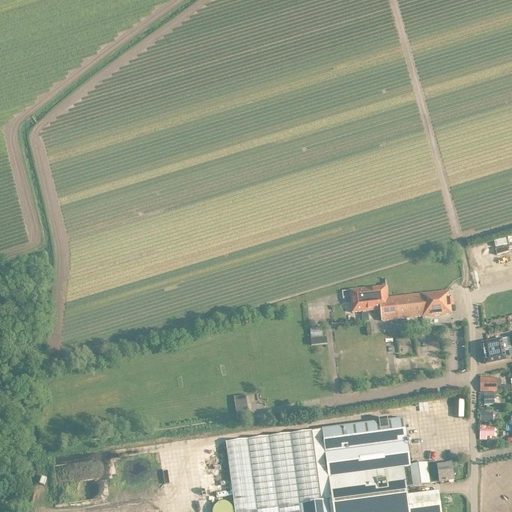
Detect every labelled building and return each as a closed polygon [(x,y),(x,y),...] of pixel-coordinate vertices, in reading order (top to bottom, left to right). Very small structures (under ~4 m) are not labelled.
[(349,312),(378,309),(380,320),(420,316),(420,317),(450,314),(447,291),(418,294),(386,297),(384,285),(347,289),(349,312)] [(309,338),(308,338),(309,345),(325,343),(325,336),(321,336),(309,338)] [(497,338),(482,342),(483,347),(486,363),(498,361),(505,359),(504,355),(503,350),(506,349),(505,348),(511,346),(511,342),(511,336),(501,338),(497,338)] [(480,378),(479,391),(492,391),(493,391),(493,390),(502,390),(502,386),(499,386),(499,378),(495,378),(480,378)] [(482,404),(492,404),(492,391),(479,391),(478,404),(482,404)] [(232,395),(234,410),(246,407),(244,393),(232,395)] [(246,407),(234,410),(235,414),(234,414),(235,420),(248,418),(246,407)] [(483,412),(484,408),(479,408),(478,424),(480,424),(480,420),(483,420),(483,422),(491,422),(491,412),(483,412)] [(320,430),(224,443),(233,511),(439,511),(437,496),(406,500),(404,486),(437,482),(452,480),(452,474),(453,473),(454,471),(454,470),(453,468),(451,468),(450,463),(436,465),(435,461),(408,464),(402,418),(320,428),(320,430)] [(493,435),(493,428),(483,428),(483,423),(481,423),(481,425),(478,425),(478,439),(484,439),(484,435),(493,435)]
